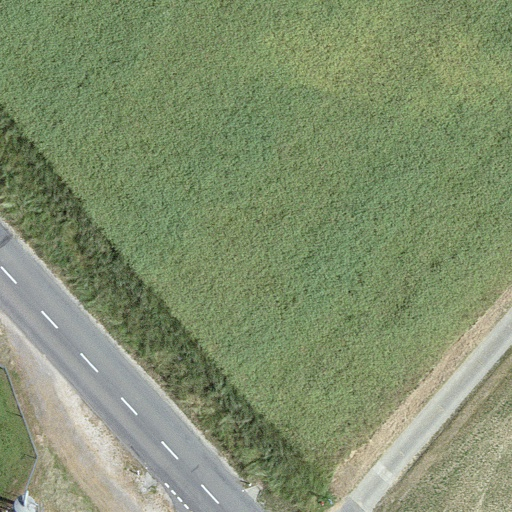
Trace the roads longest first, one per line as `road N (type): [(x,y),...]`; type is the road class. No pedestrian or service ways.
road 1 (tertiary): [(0,264),(226,511)]
road 2 (track): [(350,511),(511,327)]
